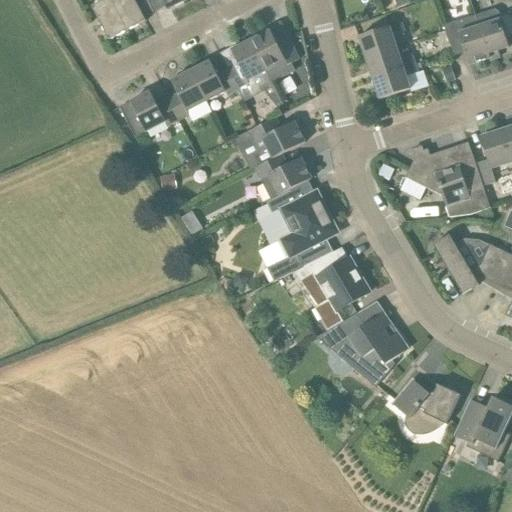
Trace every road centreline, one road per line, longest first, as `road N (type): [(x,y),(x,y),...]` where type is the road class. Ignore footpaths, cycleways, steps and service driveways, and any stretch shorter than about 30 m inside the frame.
road 1 (residential): [(511,370),(471,352),(418,303),(365,211),(347,151)]
road 2 (residential): [(285,0),(106,78),(71,0)]
road 3 (residential): [(347,151),(511,97)]
road 4 (residential): [(347,151),(314,0)]
